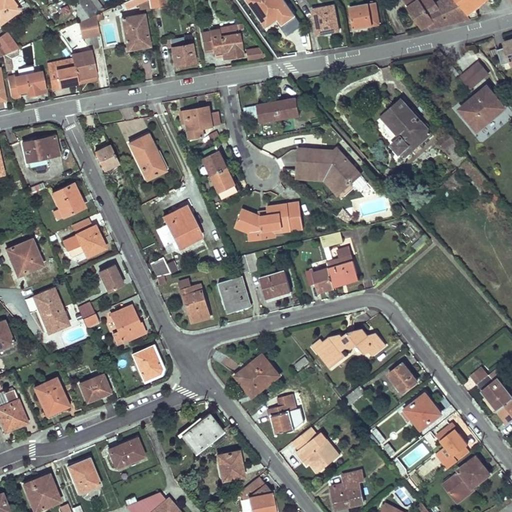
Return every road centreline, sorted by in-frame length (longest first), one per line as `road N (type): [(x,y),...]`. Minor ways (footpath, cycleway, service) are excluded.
road 1 (residential): [(179,350),(374,292),(511,467)]
road 2 (residential): [(227,78),(511,19)]
road 3 (residential): [(64,109),(179,350)]
road 4 (residential): [(204,380),(47,451),(0,461)]
road 5 (residential): [(204,380),(315,511)]
road 6 (residential): [(64,109),(227,78)]
